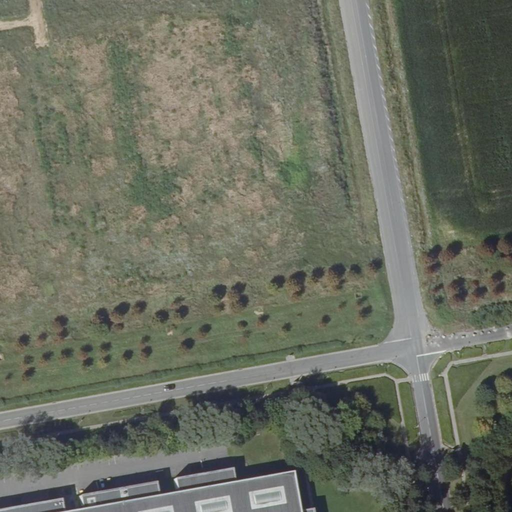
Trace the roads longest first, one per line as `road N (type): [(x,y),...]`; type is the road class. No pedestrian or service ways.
road 1 (unclassified): [(0,422),(415,347)]
road 2 (unclassified): [(415,347),(353,0)]
road 3 (unclassified): [(444,511),(415,347)]
